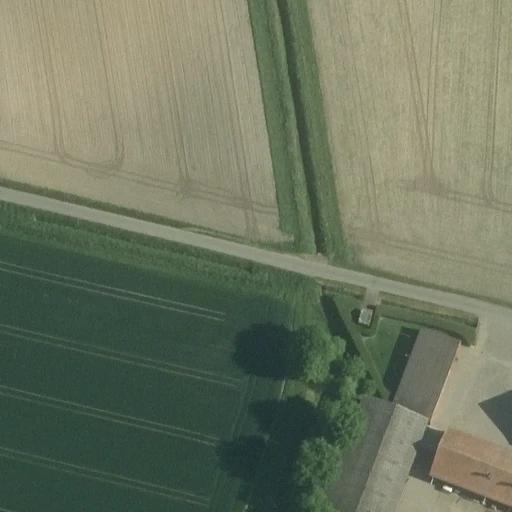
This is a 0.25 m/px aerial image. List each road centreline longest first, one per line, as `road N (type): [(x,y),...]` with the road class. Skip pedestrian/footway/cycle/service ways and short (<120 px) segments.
road 1 (unclassified): [(0,194),(511,318)]
road 2 (track): [(463,511),(411,492),(436,421),(511,357)]
